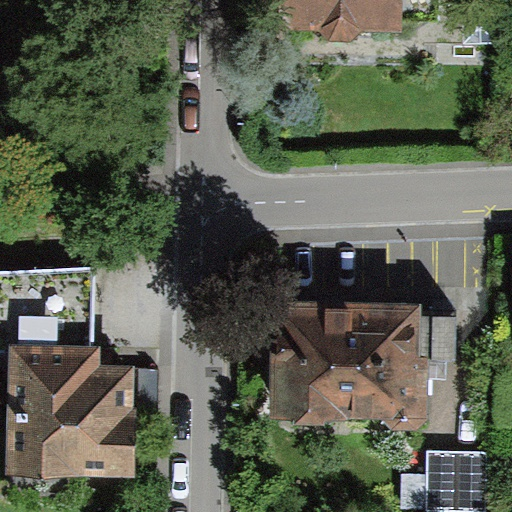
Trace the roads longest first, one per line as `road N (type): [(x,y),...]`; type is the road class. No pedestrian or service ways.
road 1 (residential): [(198,511),(208,197)]
road 2 (residential): [(208,197),(511,191)]
road 3 (residential): [(208,197),(216,0)]
